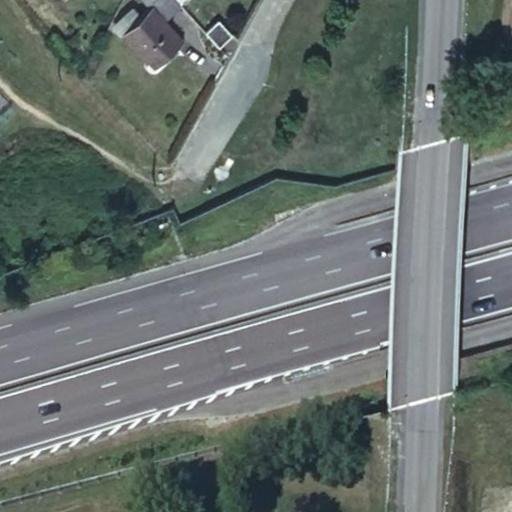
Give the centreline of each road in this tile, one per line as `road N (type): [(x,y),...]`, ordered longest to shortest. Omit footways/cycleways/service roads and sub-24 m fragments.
road 1 (motorway): [(511,210),(0,357)]
road 2 (motorway): [(0,424),(511,278)]
road 3 (unclassified): [(418,511),(443,0)]
road 4 (residential): [(188,173),(282,0)]
